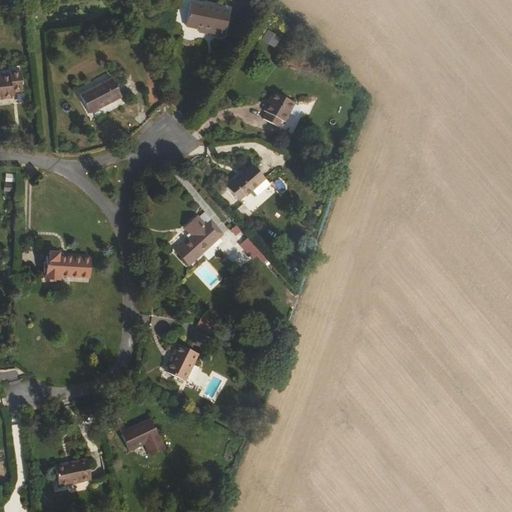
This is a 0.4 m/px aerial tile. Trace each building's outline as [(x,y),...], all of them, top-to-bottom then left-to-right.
[(227,11),(189,4),(184,28),(198,30),(197,34),(222,38),(227,11)] [(19,91),(17,71),(6,72),(6,76),(0,76),(0,99),(10,99),(9,93),(19,91)] [(109,80),(78,96),(87,114),(118,98),(109,80)] [(295,104),(273,92),(262,111),(266,112),(262,120),(276,128),(281,121),(285,123),(295,104)] [(261,181),(250,167),(238,178),(237,176),(224,188),(238,204),(261,181)] [(242,201),(235,208),(245,218),(252,211),(242,201)] [(199,214),(187,225),(194,233),(177,247),(190,263),(221,236),(208,221),(206,223),(199,214)] [(235,224),(229,229),(235,236),(241,231),(235,224)] [(246,236),(238,244),(256,264),(264,256),(246,236)] [(50,254),(50,261),(49,278),(62,279),(62,275),(92,277),(93,258),(62,255),(62,250),(52,249),(52,254),(50,254)] [(173,348),(163,366),(180,376),(194,350),(173,338),(168,346),(173,348)] [(159,364),(163,366),(173,348),(168,346),(159,364)] [(145,416),(118,431),(127,450),(143,441),(149,452),(162,445),(145,416)] [(87,458),(54,464),(58,484),(90,478),(87,458)]
